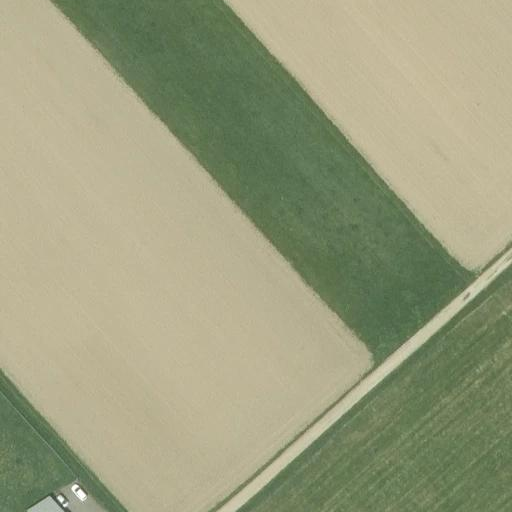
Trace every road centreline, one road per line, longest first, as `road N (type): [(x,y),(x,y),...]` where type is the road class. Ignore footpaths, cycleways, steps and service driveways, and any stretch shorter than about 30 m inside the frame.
road 1 (track): [(511,261),(231,511)]
road 2 (track): [(0,386),(114,511)]
